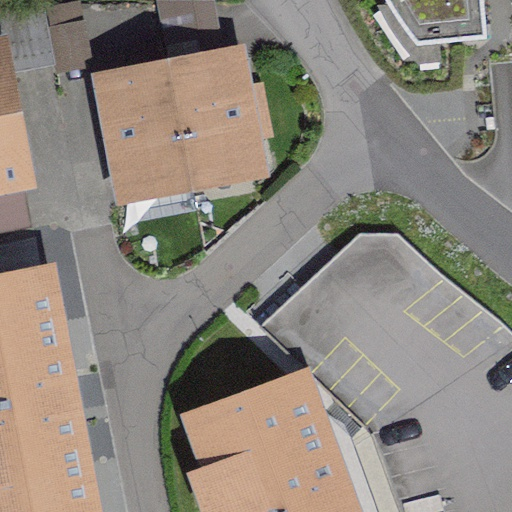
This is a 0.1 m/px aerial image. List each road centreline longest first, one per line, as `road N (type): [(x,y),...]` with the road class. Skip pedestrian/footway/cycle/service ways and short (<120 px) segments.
road 1 (residential): [(375,123),(155,327),(126,388),(121,445),(136,511)]
road 2 (residential): [(375,123),(439,195),(511,253)]
road 3 (residential): [(297,0),(316,44),(375,123)]
